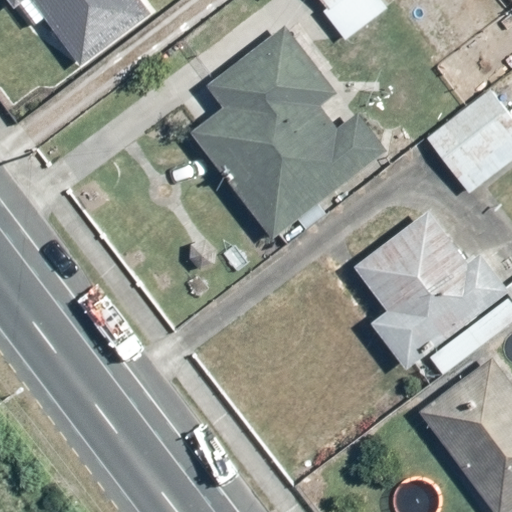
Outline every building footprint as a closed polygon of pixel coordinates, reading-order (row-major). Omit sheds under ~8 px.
[(154,13),(144,0),(15,0),(21,7),(30,0),(37,0),(84,64),(154,13)] [(322,0),(347,37),(388,9),(381,0),(322,0)] [(336,86),(288,26),(215,83),(230,102),(195,129),(278,235),(376,158),(326,94),(336,86)] [(511,159),(511,111),(491,85),(429,133),(473,190),(511,159)] [(504,296),(435,209),(361,268),(395,310),(379,323),(414,367),(504,296)] [(511,511),(511,375),(499,356),(426,408),(500,511),(511,511)]
